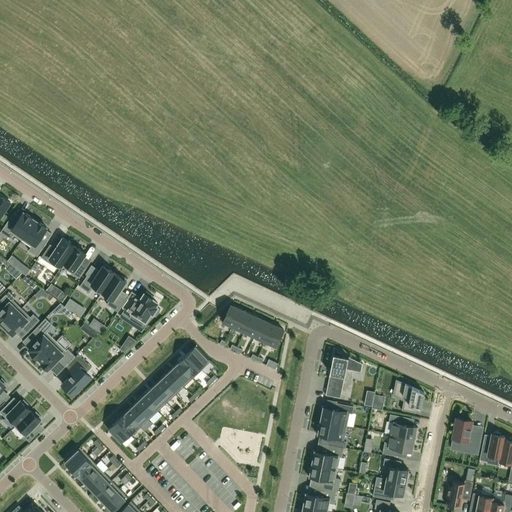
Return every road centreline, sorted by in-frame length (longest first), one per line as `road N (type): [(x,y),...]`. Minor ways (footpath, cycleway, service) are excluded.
road 1 (residential): [(279,511),(316,334),(330,333),(449,389)]
road 2 (residential): [(0,172),(184,296),(189,306),(181,317)]
road 3 (residential): [(244,362),(134,466)]
road 4 (residential): [(181,317),(72,419)]
road 5 (residential): [(422,511),(449,389)]
